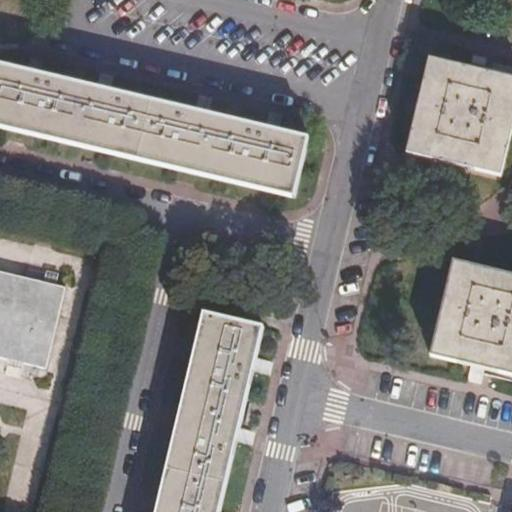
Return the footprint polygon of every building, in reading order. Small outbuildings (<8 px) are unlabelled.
[(408,156),(499,177),(511,123),(511,81),(430,62),(408,156)] [(304,142),(0,70),(0,130),(291,199),(304,142)] [(430,356),(511,375),(511,275),(453,262),(430,356)] [(0,363),(44,374),(64,294),(0,277),(0,363)] [(201,316),(155,511),(217,511),(260,330),(201,316)]
